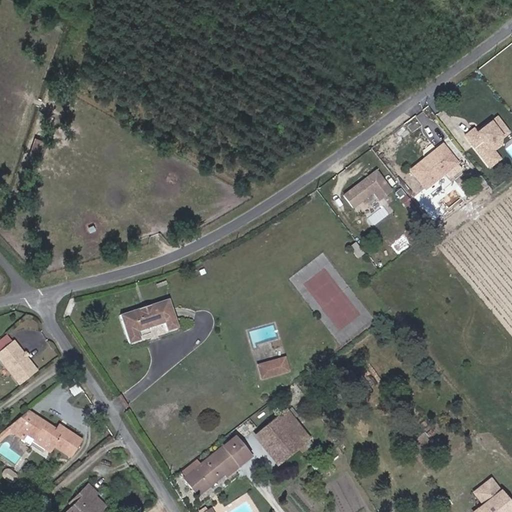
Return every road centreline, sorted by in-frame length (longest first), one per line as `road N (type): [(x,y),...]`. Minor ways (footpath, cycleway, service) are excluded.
road 1 (unclassified): [(37,295),(176,262),(288,205),(511,35)]
road 2 (unclassified): [(37,295),(184,511)]
